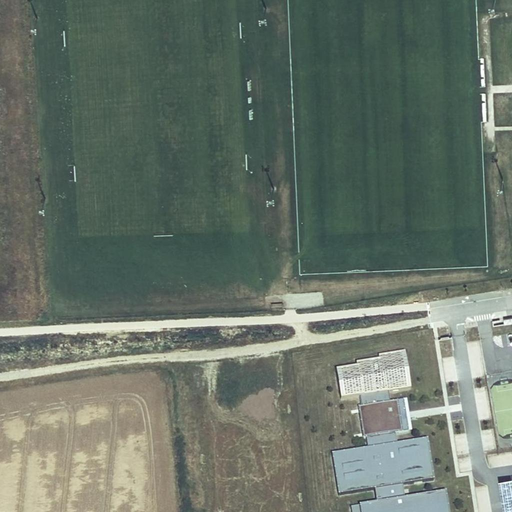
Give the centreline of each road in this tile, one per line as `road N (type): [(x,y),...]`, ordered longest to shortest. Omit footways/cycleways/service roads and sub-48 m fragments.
road 1 (residential): [(511,299),(221,351)]
road 2 (track): [(221,351),(0,377)]
